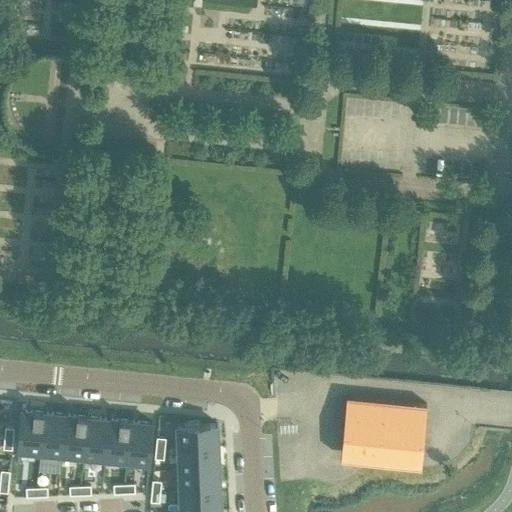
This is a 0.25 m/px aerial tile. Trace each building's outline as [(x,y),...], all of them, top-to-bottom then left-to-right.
[(346,396),(345,397),(339,457),(420,465),(426,404),(346,396)] [(21,409),(17,449),(39,451),(43,411),(21,409)] [(43,411),(39,451),(61,453),(65,414),(43,411)] [(65,414),(61,453),(82,455),(86,416),(65,414)] [(86,416),(82,455),(104,458),(108,418),(86,416)] [(108,418),(104,458),(125,460),(129,420),(108,418)] [(129,420),(125,460),(148,462),(152,422),(129,420)] [(183,425),(176,425),(177,448),(217,446),(216,423),(199,424),(198,420),(183,421),(183,425)] [(5,427),(3,437),(12,438),(13,428),(5,427)] [(3,437),(2,448),(11,449),(12,438),(3,437)] [(156,437),(155,448),(164,448),(165,438),(156,437)] [(217,446),(177,448),(178,469),(218,468),(217,446)] [(155,448),(154,458),(163,459),(164,448),(155,448)] [(218,468),(178,469),(179,491),(219,489),(218,468)] [(0,470),(0,472),(0,480),(8,481),(9,471),(0,470)] [(0,480),(0,491),(7,492),(8,481),(0,480)] [(152,480),(151,491),(159,492),(161,481),(152,480)] [(123,483),(112,484),(113,493),(123,492),(123,483)] [(134,483),(123,483),(123,492),(134,492),(134,483)] [(79,485),(69,486),(69,494),(80,494),(79,485)] [(90,485),(79,485),(80,494),(90,494),(90,485)] [(46,486),(36,487),(36,496),(47,495),(46,486)] [(36,487),(25,487),(25,496),(36,496),(36,487)] [(219,489),(179,491),(179,511),(186,511),(220,511),(219,489)] [(151,491),(150,502),(158,503),(159,492),(151,491)]
